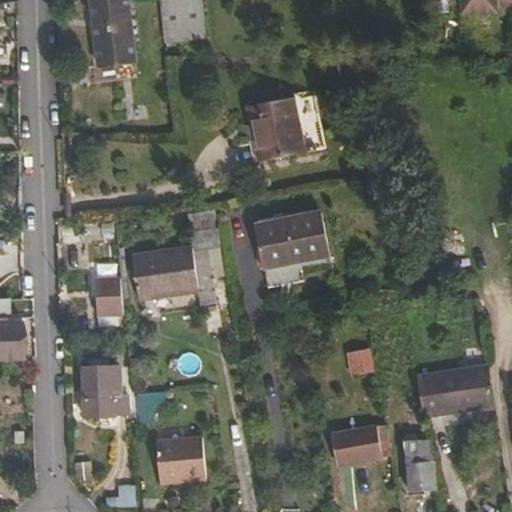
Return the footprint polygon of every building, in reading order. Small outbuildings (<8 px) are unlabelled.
[(133,74),(123,0),(87,0),(94,62),(88,63),(90,80),(133,74)] [(198,32),(193,0),(153,0),(158,36),(198,32)] [(511,0),(455,0),(456,12),(490,11),(490,6),(507,6),(511,6),(511,0)] [(308,89),(244,100),(253,155),(317,144),(308,89)] [(141,100),(111,105),(114,119),(143,114),(141,100)] [(253,223),(260,265),(323,254),(316,212),(253,223)] [(204,246),(130,255),(135,295),(208,286),(204,246)] [(96,316),(122,315),(121,270),(94,271),(96,316)] [(0,304),(8,305),(8,290),(0,290),(0,304)] [(0,349),(22,349),(21,315),(0,315),(0,349)] [(363,347),(340,352),(345,375),(369,370),(363,347)] [(475,354),(410,365),(413,385),(417,407),(484,396),(475,354)] [(80,391),(80,411),(125,410),(124,389),(80,391)] [(328,436),(332,458),(346,455),(347,463),(377,457),(372,427),(328,436)] [(153,436),(157,471),(173,469),(173,476),(204,473),(199,430),(153,436)] [(346,455),(332,458),(333,466),(347,463),(346,455)] [(426,457),(402,459),(406,484),(429,481),(426,457)] [(173,469),(157,471),(157,478),(173,476),(173,469)]
